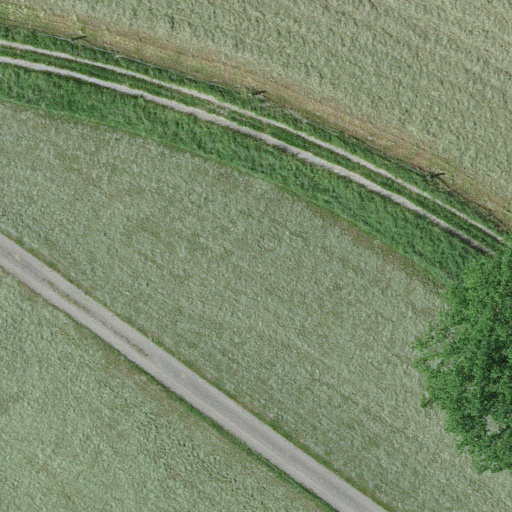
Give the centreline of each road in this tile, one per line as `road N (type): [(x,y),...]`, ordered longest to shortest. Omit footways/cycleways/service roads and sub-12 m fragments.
road 1 (track): [(0,51),(116,79),(278,135),(400,185),(511,253)]
road 2 (track): [(0,263),(352,511)]
